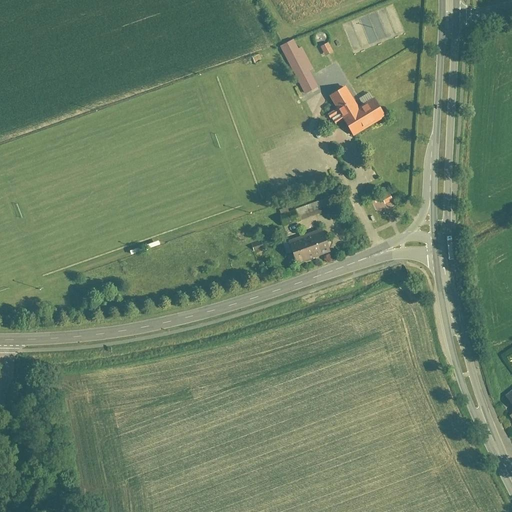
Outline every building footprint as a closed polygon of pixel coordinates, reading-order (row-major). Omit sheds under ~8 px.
[(323,103),(317,89),(321,87),(298,41),(282,49),(305,95),(308,94),(315,107),(323,103)] [(346,121),(355,138),(388,119),(376,100),(360,110),(348,88),(334,96),(342,110),(332,116),(338,126),(346,121)] [(301,213),(305,225),(332,216),(327,204),(301,213)] [(291,244),(299,266),(332,254),(325,232),(291,244)] [(511,396),(502,404),(511,416),(511,396)]
